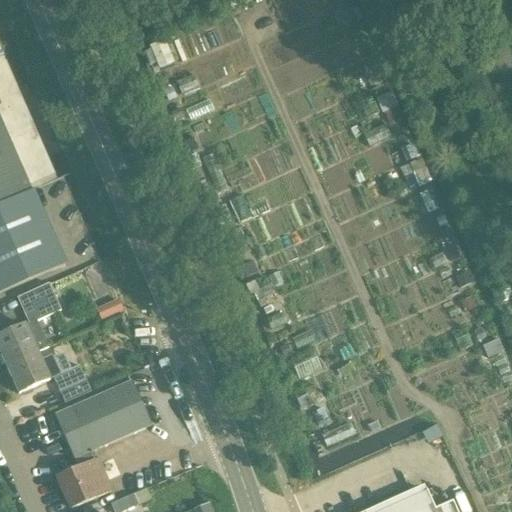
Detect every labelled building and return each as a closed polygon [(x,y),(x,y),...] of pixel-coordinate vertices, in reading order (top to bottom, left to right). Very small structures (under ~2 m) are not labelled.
[(0,293),(64,266),(31,191),(27,182),(53,170),(3,55),(0,56),(0,293)] [(26,326),(0,337),(0,352),(7,368),(38,354),(49,349),(46,342),(37,322),(55,314),(59,312),(60,312),(54,297),(48,285),(18,299),(23,311),(30,326),(27,328),(26,326)] [(38,354),(7,368),(19,395),(51,381),(54,379),(60,393),(69,389),(86,382),(79,368),(61,376),(53,357),(42,362),(38,354)] [(91,393),(86,382),(69,389),(70,391),(74,400),(91,393)] [(94,399),(56,416),(75,461),(76,460),(94,453),(152,427),(132,383),(94,399)] [(79,468),(56,479),(69,511),(70,511),(113,493),(99,460),(98,461),(94,453),(76,460),(79,468)] [(146,490),(110,506),(112,511),(126,511),(151,501),(146,490)] [(435,511),(426,492),(410,499),(381,511),(455,511),(452,503),(435,511)]
